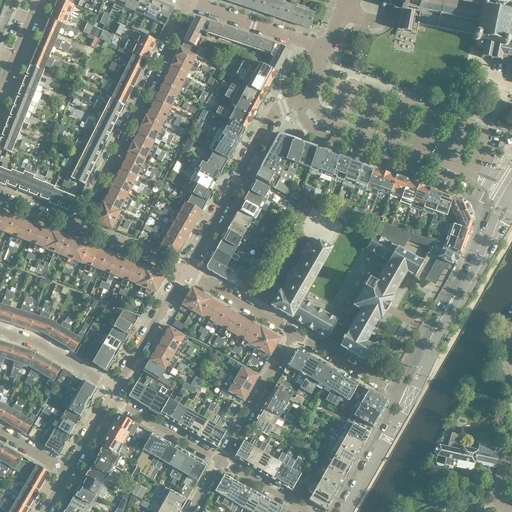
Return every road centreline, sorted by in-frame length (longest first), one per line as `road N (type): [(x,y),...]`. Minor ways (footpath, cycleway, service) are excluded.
road 1 (residential): [(78,228),(192,3)]
road 2 (secondary): [(407,396),(511,199)]
road 3 (residential): [(186,271),(275,111),(296,103)]
road 4 (residential): [(296,103),(314,132),(447,180),(455,166)]
road 5 (residential): [(455,166),(321,122),(306,98)]
road 6 (residential): [(295,332),(219,462)]
road 7 (residential): [(192,3),(327,50)]
road 8 (residential): [(115,388),(186,271)]
road 9 (secondary): [(343,511),(407,396)]
road 10 (residential): [(295,332),(407,396)]
road 11 (residential): [(115,388),(0,331)]
road 12 (residential): [(219,462),(108,400)]
road 13 (residential): [(186,271),(295,332)]
